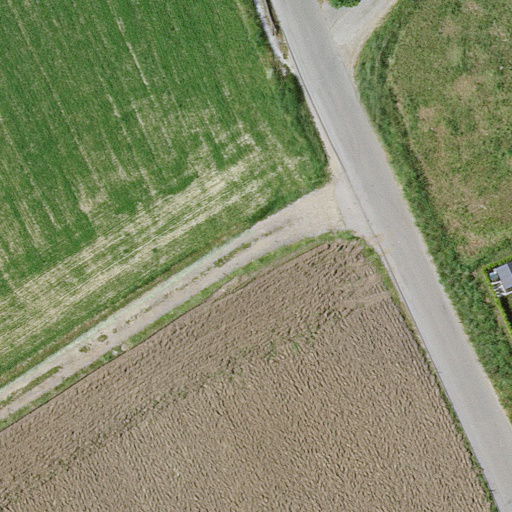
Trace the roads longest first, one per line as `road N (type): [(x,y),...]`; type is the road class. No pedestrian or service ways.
road 1 (tertiary): [(296,0),(511,486)]
road 2 (track): [(376,188),(0,415)]
